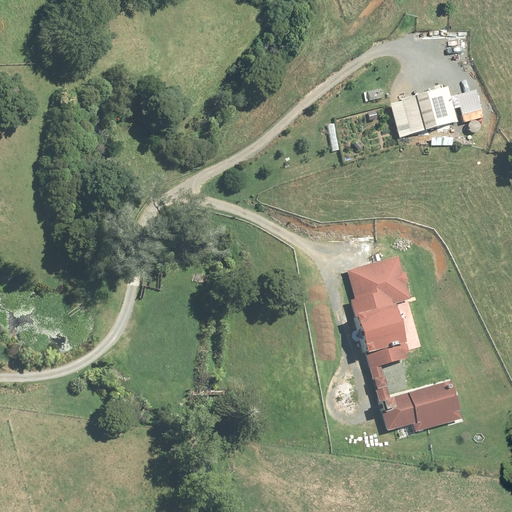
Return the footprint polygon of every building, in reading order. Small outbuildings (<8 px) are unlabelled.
[(475,111),(469,88),(460,90),(466,113),(475,111)] [(411,99),(421,133),(455,123),(446,89),(411,99)] [(421,133),(411,99),(387,106),(397,140),(421,133)] [(478,135),(478,123),(467,123),(467,135),(478,135)] [(355,319),(389,310),(387,304),(406,299),(395,262),(349,275),(357,303),(351,304),(355,319)] [(389,310),(355,319),(369,368),(402,358),(389,310)] [(352,380),(339,384),(345,412),(358,409),(352,380)] [(387,430),(412,423),(416,422),(418,429),(456,419),(447,387),(409,397),(411,403),(407,404),(382,411),(387,430)]
